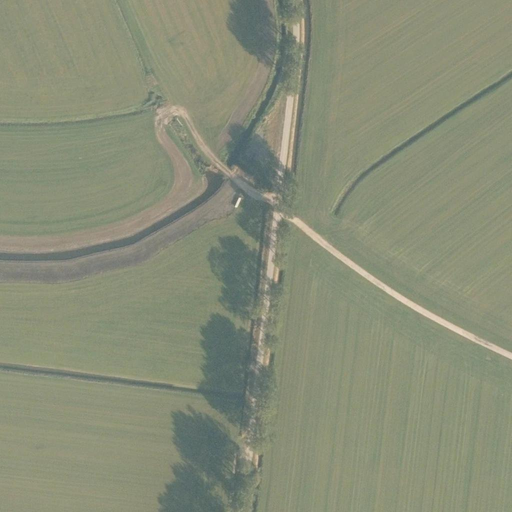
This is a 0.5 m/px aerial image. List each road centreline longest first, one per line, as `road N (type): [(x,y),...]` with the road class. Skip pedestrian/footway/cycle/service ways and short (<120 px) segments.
road 1 (unclassified): [(241,511),(295,52),(294,0)]
road 2 (unknown): [(276,205),(409,303),(511,356)]
